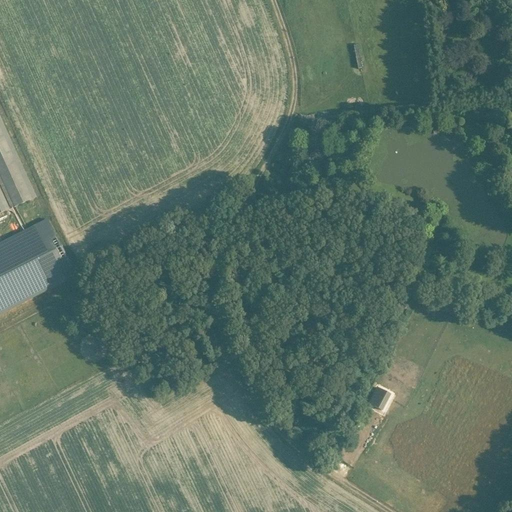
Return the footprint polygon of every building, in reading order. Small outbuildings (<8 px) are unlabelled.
[(511,115),(511,113),(511,106),(499,107),(499,116),(511,115)] [(37,197),(0,116),(0,129),(32,199),(37,197)] [(0,213),(32,199),(0,129),(0,213)] [(0,314),(76,276),(47,219),(0,242),(0,314)] [(70,316),(77,326),(87,318),(80,309),(70,316)] [(376,387),(368,403),(375,407),(383,391),(376,387)]
